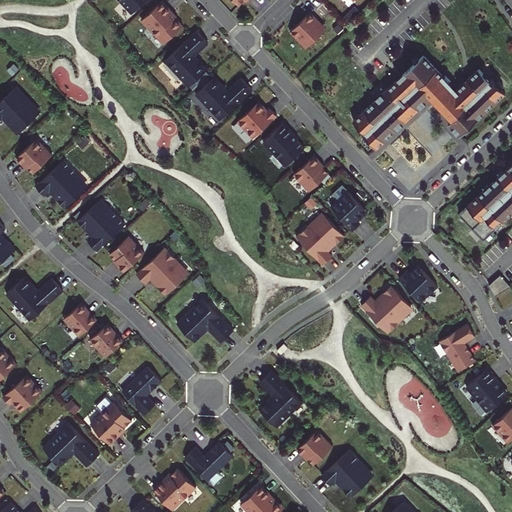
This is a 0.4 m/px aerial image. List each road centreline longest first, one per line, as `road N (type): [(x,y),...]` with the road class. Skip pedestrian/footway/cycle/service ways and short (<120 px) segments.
road 1 (residential): [(0,181),(59,253),(141,322),(208,394)]
road 2 (residential): [(413,218),(245,40)]
road 3 (residential): [(413,218),(348,281),(259,345)]
road 4 (residential): [(85,511),(208,394)]
road 5 (residential): [(511,354),(470,282),(413,218)]
road 6 (residential): [(208,394),(319,511)]
road 7 (residential): [(511,126),(413,218)]
